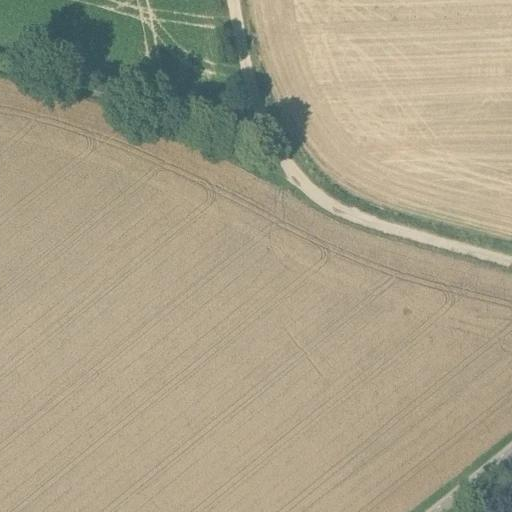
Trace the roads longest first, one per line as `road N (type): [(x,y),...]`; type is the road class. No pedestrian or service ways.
road 1 (track): [(511,263),(358,218),(291,172)]
road 2 (track): [(232,0),(258,107),(291,172)]
